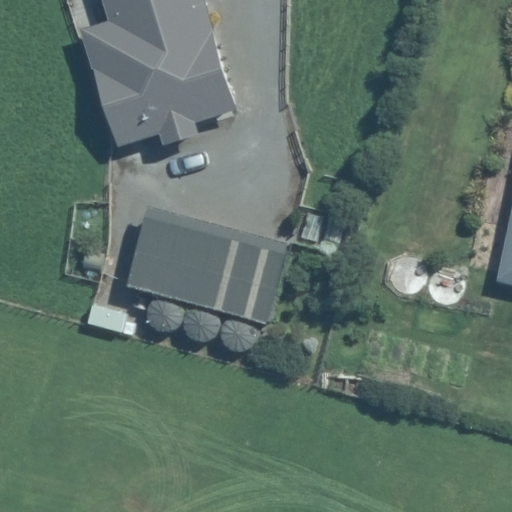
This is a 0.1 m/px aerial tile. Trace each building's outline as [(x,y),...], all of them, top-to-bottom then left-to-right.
[(105,0),(112,19),(84,27),(118,141),(161,128),(165,140),(200,129),(197,120),(241,107),(209,0),(105,0)] [(300,245),(151,204),(131,279),(279,320),(300,245)] [(511,224),(501,278),(511,280),(511,224)] [(100,287),(89,317),(138,335),(149,305),(100,287)] [(159,295),(150,326),(247,355),(256,324),(159,295)]
